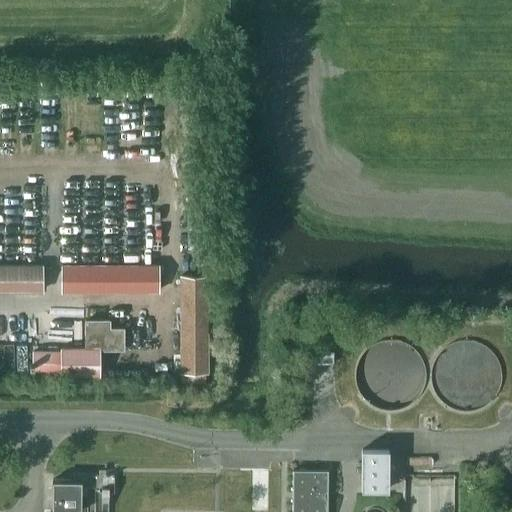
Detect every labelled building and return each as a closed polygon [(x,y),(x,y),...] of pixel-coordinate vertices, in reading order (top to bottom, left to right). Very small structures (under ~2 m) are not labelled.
[(0,288),(38,289),(38,264),(0,263),(0,288)] [(61,264),(61,289),(154,289),(154,263),(61,264)] [(203,368),(203,274),(178,274),(178,368),(203,368)] [(119,348),(119,327),(105,327),(105,319),(81,319),(81,346),(57,346),(57,350),(28,351),(28,360),(25,360),(25,364),(29,364),(29,370),(55,370),(55,373),(94,373),(94,348),(119,348)] [(312,360),(329,360),(329,348),(312,348),(312,360)] [(360,486),(384,486),(385,447),(360,447),(360,486)] [(290,467),(289,511),(327,511),(327,469),(324,469),(324,467),(304,467),(290,467)] [(98,473),(72,473),(72,479),(52,479),(52,510),(65,510),(64,511),(108,511),(108,492),(114,492),(114,473),(107,473),(107,468),(98,468),(98,473)] [(401,511),(449,511),(450,474),(402,473),(401,511)]
